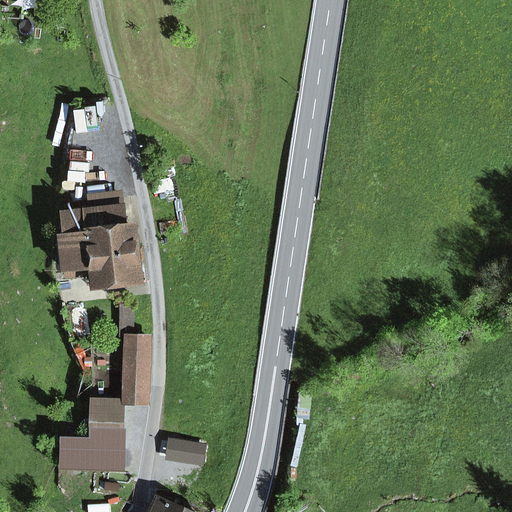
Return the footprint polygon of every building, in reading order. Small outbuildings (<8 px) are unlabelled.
[(86,222),(88,235),(128,230),(125,209),(121,209),(120,195),(91,198),(93,212),(64,215),(65,224),(86,222)] [(136,250),(134,229),(128,230),(88,235),(86,222),(65,224),(62,224),(68,278),(78,277),(77,271),(96,269),(98,286),(140,282),(137,262),(136,250)] [(123,403),(148,404),(150,339),(128,338),(125,402),(95,401),(94,444),(122,445),(123,403)] [(199,479),(205,445),(175,439),(168,473),(199,479)] [(186,511),(159,499),(152,511),(186,511)]
